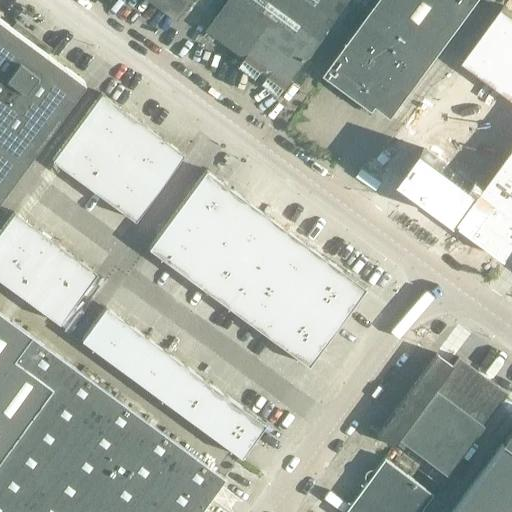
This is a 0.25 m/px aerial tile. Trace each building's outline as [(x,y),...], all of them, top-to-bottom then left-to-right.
[(157,0),(169,8),(180,16),(191,0),(157,0)] [(229,0),(209,29),(277,80),(286,86),(337,17),(349,0),(229,0)] [(379,0),(367,17),(325,75),(374,111),(377,106),(392,118),(467,17),(479,0),(379,0)] [(385,169),(439,208),(506,258),(511,250),(511,13),(503,7),(385,169)] [(0,191),(70,96),(82,80),(0,19),(0,191)] [(183,153),(101,93),(52,159),(135,219),(183,153)] [(366,288),(205,172),(149,250),(309,366),(366,288)] [(96,272),(14,212),(0,230),(0,278),(59,322),(96,272)] [(266,425),(106,309),(82,342),(242,458),(266,425)] [(0,511),(199,511),(224,479),(0,314),(0,511)] [(376,433),(393,445),(398,438),(448,474),(508,393),(459,357),(453,364),(436,352),(376,433)] [(511,511),(511,428),(450,511),(511,511)] [(384,460),(345,511),(418,511),(431,495),(384,460)]
